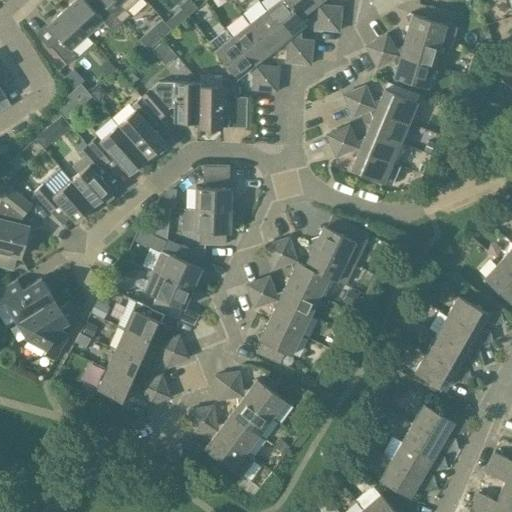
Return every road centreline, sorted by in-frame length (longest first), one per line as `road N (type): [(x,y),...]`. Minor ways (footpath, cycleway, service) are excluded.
road 1 (residential): [(94,288),(76,257),(185,159),(245,153),(289,178)]
road 2 (residential): [(162,442),(289,178)]
road 3 (residential): [(289,178),(384,215),(511,167)]
road 4 (residential): [(289,178),(291,89),(348,49),(358,6)]
road 5 (residential): [(0,121),(43,87),(0,27)]
road 6 (residential): [(444,511),(494,403)]
